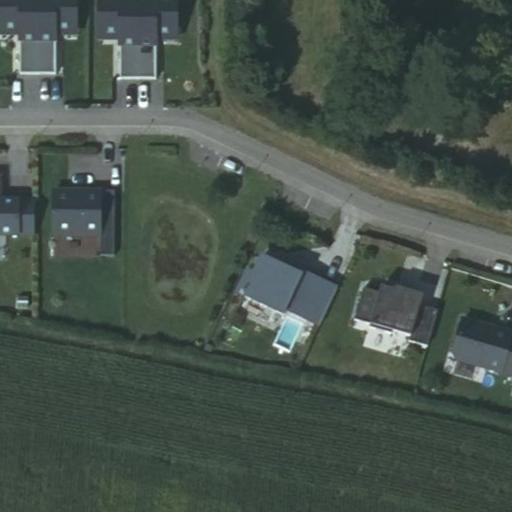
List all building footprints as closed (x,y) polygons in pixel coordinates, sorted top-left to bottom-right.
[(83,43),(81,0),(0,0),(0,40),(12,41),(12,75),(67,76),(67,44),(83,43)] [(181,48),(181,0),(95,0),(95,46),(112,48),(113,76),(165,82),(164,47),(181,48)] [(52,238),(101,241),(104,185),(52,183),(52,238)] [(0,238),(39,238),(40,191),(0,191),(0,238)] [(287,318),(320,334),(346,273),(305,257),(302,267),(266,245),(239,297),(280,325),(287,318)] [(400,345),(425,353),(444,305),(430,301),(431,287),(400,271),(398,280),(379,272),(376,285),(364,279),(350,321),(401,337),(400,345)] [(451,363),(511,383),(511,324),(462,307),(447,352),(451,363)]
